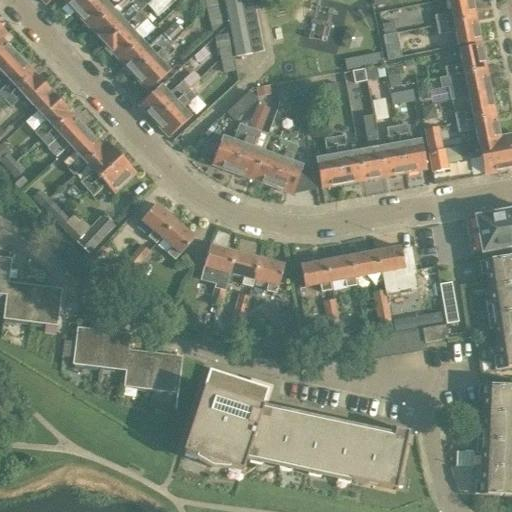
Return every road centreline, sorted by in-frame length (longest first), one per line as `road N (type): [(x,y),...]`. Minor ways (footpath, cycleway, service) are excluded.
road 1 (residential): [(511,194),(324,227),(272,226),(216,209),(16,0)]
road 2 (residential): [(0,233),(142,336),(283,375),(429,401),(437,458),(459,511)]
